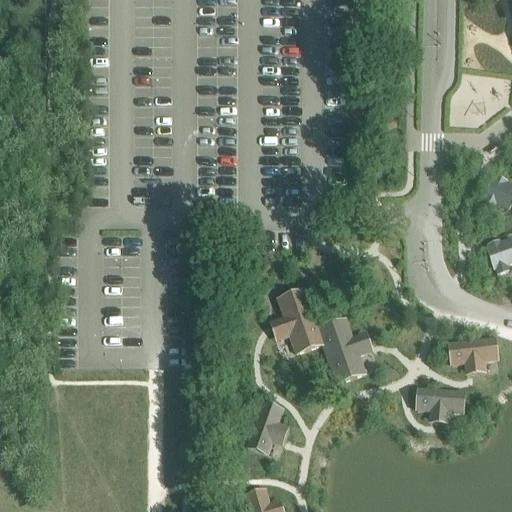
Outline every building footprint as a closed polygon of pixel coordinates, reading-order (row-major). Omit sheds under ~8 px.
[(511,189),(496,182),(484,207),(494,212),(496,206),(508,212),(511,204),(511,189)] [(511,242),(489,251),(498,277),(508,273),(506,268),(511,266),(511,242)] [(285,321),(274,325),(280,343),(291,339),(297,357),(324,348),(305,294),(278,303),(285,321)] [(346,324),(319,333),(324,348),(337,387),(365,378),(358,359),(369,356),(363,338),(352,342),(346,324)] [(495,343),(450,348),(452,369),(466,367),(467,374),(485,372),(484,365),(498,364),(495,343)] [(419,393),(417,414),(431,415),(430,422),(449,423),(449,416),(463,417),(464,396),(419,393)] [(283,415),(263,408),(248,451),(267,458),(272,446),(279,448),(285,431),(278,428),(283,415)] [(266,495),(246,501),(249,511),(278,511),(277,506),(270,508),(266,495)]
